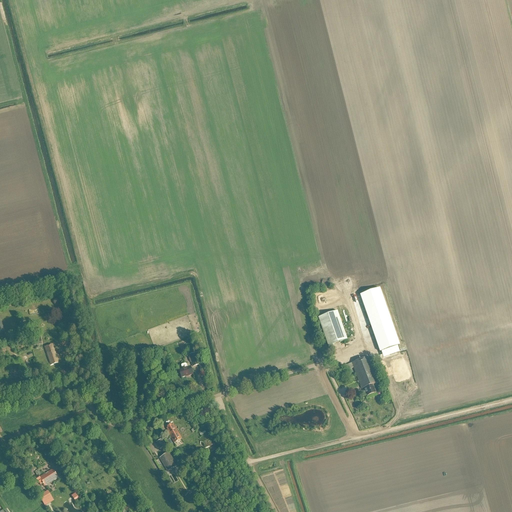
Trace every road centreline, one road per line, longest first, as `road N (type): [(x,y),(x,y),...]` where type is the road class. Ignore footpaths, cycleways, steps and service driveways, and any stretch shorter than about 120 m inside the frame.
road 1 (unclassified): [(0,407),(62,392),(117,426),(216,397)]
road 2 (unclassified): [(302,450),(249,462),(216,397)]
